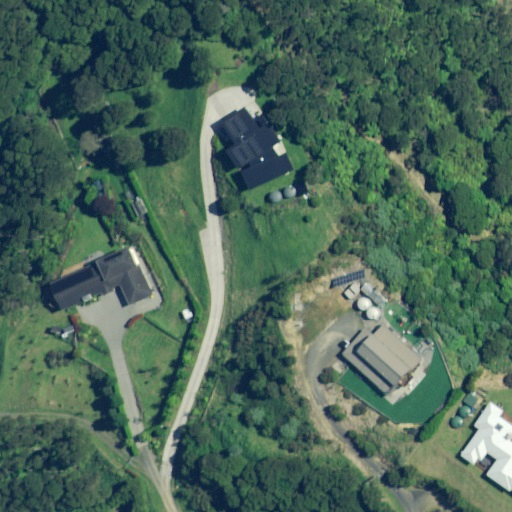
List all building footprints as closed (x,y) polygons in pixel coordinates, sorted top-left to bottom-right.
[(253,47),(243,46),(242,71),(252,71),(253,47)] [(147,215),(138,196),(130,200),(139,219),(147,215)] [(56,290),(66,309),(69,315),(122,289),(132,310),(156,299),(133,252),(56,290)] [(366,279),(363,269),(333,278),(337,288),(366,279)] [(378,320),(379,320),(380,319),(381,319),(381,318),(382,317),(383,315),(383,314),(383,313),(382,312),(382,311),(381,310),(381,309),(380,308),(379,307),(377,307),(376,307),(375,307),(374,307),(374,306),(374,305),(374,304),(373,303),(373,301),(372,301),(371,300),(370,299),(369,299),(368,299),(366,299),(365,299),(364,299),(363,300),(362,301),(361,302),(361,303),(360,304),(360,305),(360,306),(360,308),(361,309),(361,310),(362,311),(363,311),(364,312),(365,312),(366,313),(368,313),(369,312),(369,313),(369,314),(369,316),(369,317),(370,318),(371,319),(372,320),(373,320),(374,321),(375,321),(376,321),(378,320)] [(426,359),(388,325),(378,336),(370,330),(347,355),(394,398),(405,385),(404,384),(426,359)] [(483,400),(470,392),(465,401),(477,409),(483,400)] [(506,411),(493,402),(477,426),(482,429),(465,456),(481,466),(490,452),(501,460),(491,475),(511,489),(511,423),(502,417),(506,411)] [(457,430),(458,430),(459,430),(461,430),(462,430),(463,429),(464,428),(464,427),(465,426),(465,425),(466,424),(466,422),(465,421),(465,420),(464,419),(465,419),(466,419),(467,419),(468,419),(469,418),(470,417),(471,416),(472,415),(472,414),(472,413),(472,411),(472,410),(471,409),(471,408),(470,407),(469,406),(468,406),(467,405),(465,405),(464,405),(463,405),(462,406),(461,406),(460,407),(459,408),(458,409),(458,411),(458,412),(458,413),(458,414),(459,415),(459,416),(458,416),(456,416),(455,417),(454,418),(453,418),(452,419),(452,420),(451,422),(451,423),(451,424),(452,425),(452,427),(453,428),(454,429),(455,429),(456,430),(457,430)]
